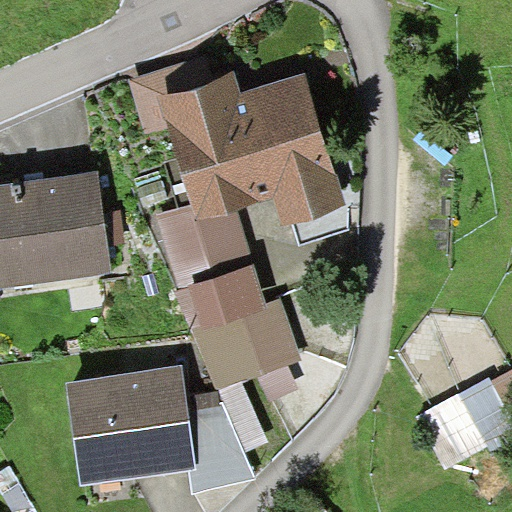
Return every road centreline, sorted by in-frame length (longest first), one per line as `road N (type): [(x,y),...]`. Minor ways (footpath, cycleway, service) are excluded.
road 1 (residential): [(354,0),(383,99),(391,222),(376,335),(352,419),(264,511)]
road 2 (unclassified): [(215,13),(0,120)]
